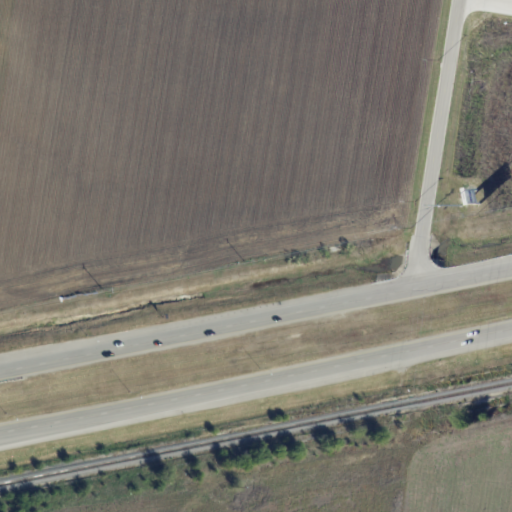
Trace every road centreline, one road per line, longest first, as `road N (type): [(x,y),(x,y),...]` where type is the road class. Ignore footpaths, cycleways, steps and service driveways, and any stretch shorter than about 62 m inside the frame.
road 1 (trunk): [(0,432),(413,349)]
road 2 (trunk): [(412,290),(0,370)]
road 3 (residential): [(412,290),(458,0)]
